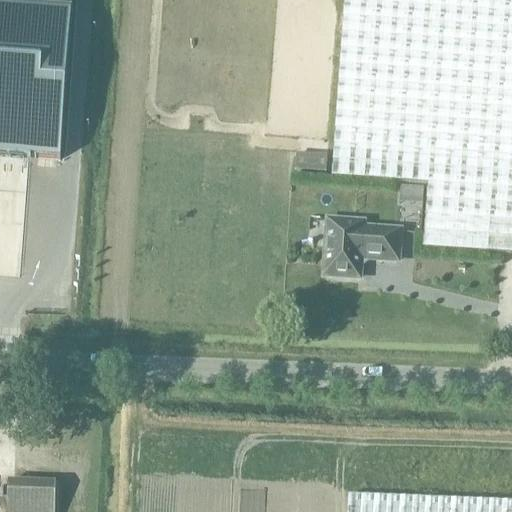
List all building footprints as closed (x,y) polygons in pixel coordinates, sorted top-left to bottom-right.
[(0,0),(0,7),(71,13),(72,0),(0,0)] [(423,250),(511,256),(511,0),(344,0),(332,179),(428,186),(423,250)] [(0,156),(60,161),(71,13),(0,7),(0,156)] [(325,277),(359,279),(359,269),(369,260),(397,262),(399,233),(362,231),(362,225),(329,223),(325,277)] [(12,490),(11,511),(60,511),(62,492),(12,490)] [(347,511),(511,511),(511,504),(348,498),(347,511)]
